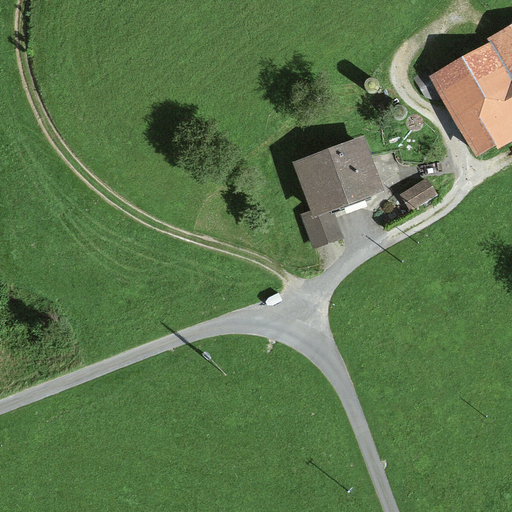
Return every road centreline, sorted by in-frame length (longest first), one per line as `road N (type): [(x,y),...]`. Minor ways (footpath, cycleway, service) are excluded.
road 1 (residential): [(392,511),(334,367),(286,323),(214,325),(0,404)]
road 2 (track): [(25,0),(22,60),(36,101),(87,177),(154,223),(272,269),(300,297)]
